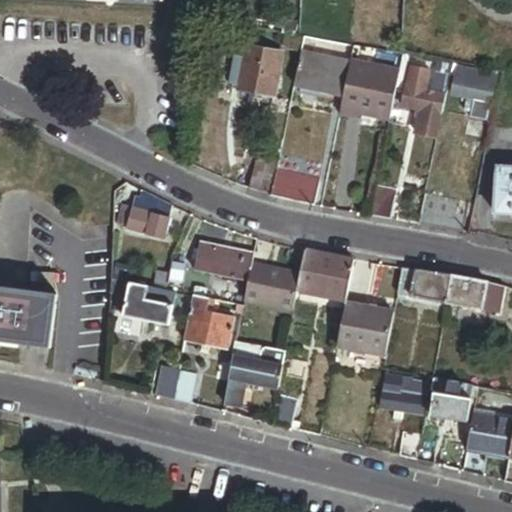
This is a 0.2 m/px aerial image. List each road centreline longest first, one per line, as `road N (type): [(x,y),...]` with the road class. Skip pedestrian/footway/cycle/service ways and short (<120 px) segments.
road 1 (residential): [(0,90),(208,199),(265,218),(510,266)]
road 2 (residential): [(0,389),(501,511)]
